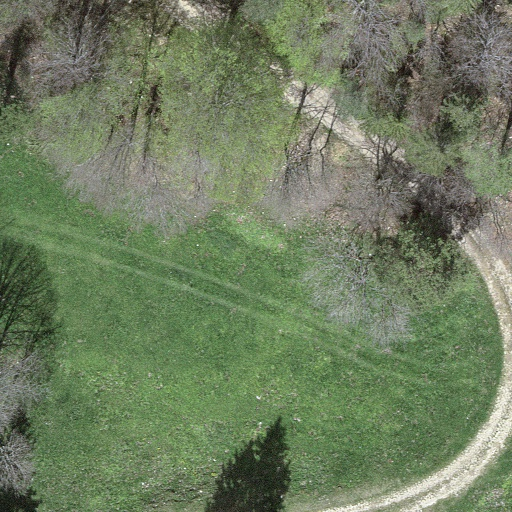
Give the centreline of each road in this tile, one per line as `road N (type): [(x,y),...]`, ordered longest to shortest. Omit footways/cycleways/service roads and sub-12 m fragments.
road 1 (track): [(511,299),(468,230),(393,158),(186,0)]
road 2 (track): [(353,511),(433,488),(485,451),(511,414)]
